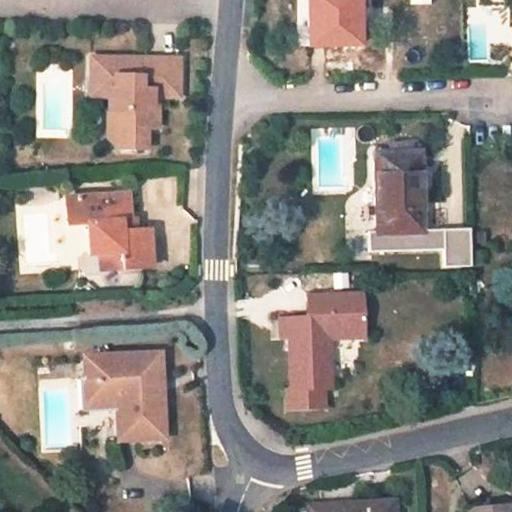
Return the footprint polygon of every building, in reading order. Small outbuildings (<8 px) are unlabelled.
[(358,45),(356,0),(307,0),(308,46),(358,45)] [(177,58),(88,58),(88,80),(99,91),(106,91),(106,97),(106,138),(118,149),(145,149),(145,128),(156,128),(156,107),(150,107),(150,97),(150,91),(177,91),(177,58)] [(99,91),(88,80),(88,97),(106,97),(106,91),(99,91)] [(420,232),(418,154),(376,156),(378,233),(368,234),(368,251),(391,250),(433,249),(433,240),(443,240),(444,268),(471,267),(469,230),(420,232)] [(126,193),(63,198),(67,228),(85,226),(89,255),(99,255),(120,253),(122,270),(151,268),(147,221),(132,222),(131,211),(128,211),(126,193)] [(101,272),(122,270),(120,253),(99,255),(101,272)] [(289,318),(291,394),(284,394),(285,414),(323,412),(323,392),(330,391),(329,339),(362,338),(360,296),(305,298),(306,318),(289,318)] [(270,319),(271,342),(289,341),(289,318),(270,319)] [(158,354),(84,357),(85,382),(116,380),(117,400),(119,439),(163,438),(158,354)] [(86,401),(117,400),(116,380),(85,382),(86,401)] [(395,511),(395,502),(309,507),(309,511),(395,511)]
